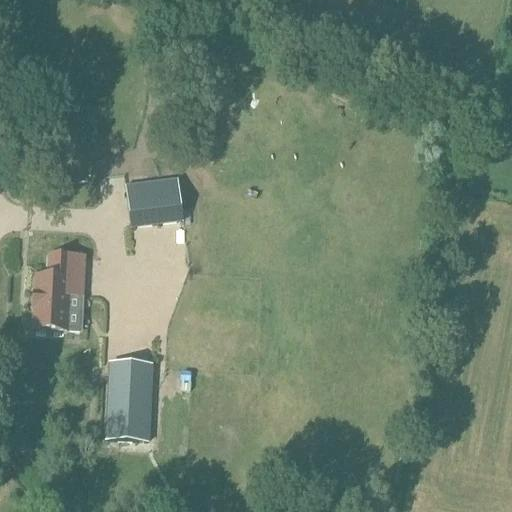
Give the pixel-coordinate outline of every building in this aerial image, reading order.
[(51,199),(127,188),(122,149),(45,160),(51,199)] [(182,224),(177,184),(125,190),(130,230),(182,224)] [(33,311),(32,333),(66,334),(68,298),(82,299),(84,259),(50,257),(49,279),(35,279),(34,295),(33,295),(33,311)] [(110,365),(106,443),(147,446),(151,367),(110,365)] [(181,384),(180,393),(190,394),(190,385),(181,384)] [(310,442),(309,421),(291,422),(291,443),(310,442)] [(330,483),(332,425),(309,424),(307,482),(330,483)]
